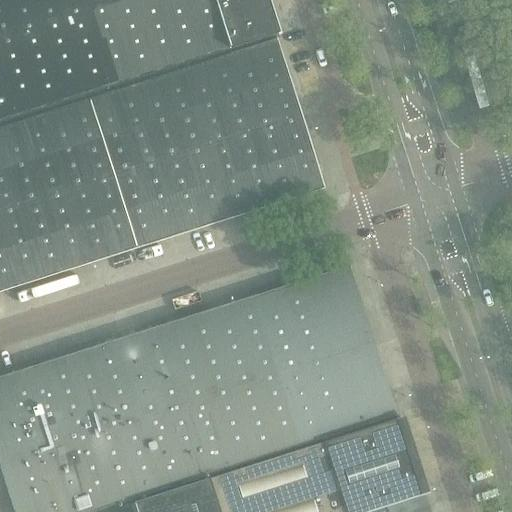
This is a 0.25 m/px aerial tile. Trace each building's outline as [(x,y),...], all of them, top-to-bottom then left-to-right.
[(0,0),(0,121),(227,49),(211,0),(0,0)] [(211,0),(227,49),(277,33),(266,0),(211,0)] [(0,292),(252,212),(324,189),(277,40),(0,128),(0,292)] [(0,377),(0,467),(14,511),(92,511),(301,445),(396,415),(349,266),(0,377)] [(369,511),(385,507),(424,494),(425,494),(400,418),(210,479),(220,511),(369,511)] [(220,511),(210,479),(134,503),(136,511),(220,511)] [(429,511),(424,494),(385,507),(386,511),(429,511)]
